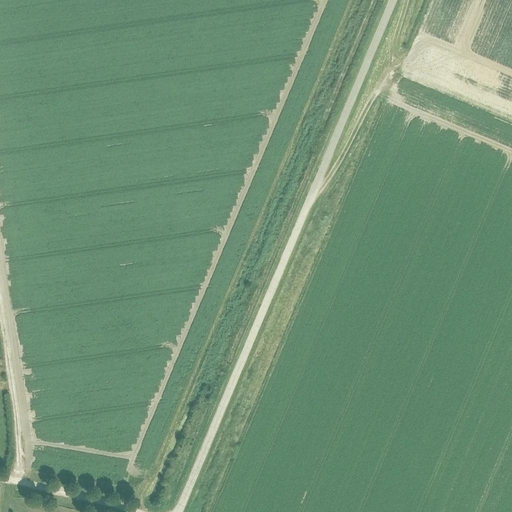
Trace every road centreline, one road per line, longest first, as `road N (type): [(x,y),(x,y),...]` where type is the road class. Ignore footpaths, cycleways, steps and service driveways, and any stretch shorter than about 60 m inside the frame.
road 1 (unclassified): [(176,511),(391,0)]
road 2 (track): [(20,480),(0,296)]
